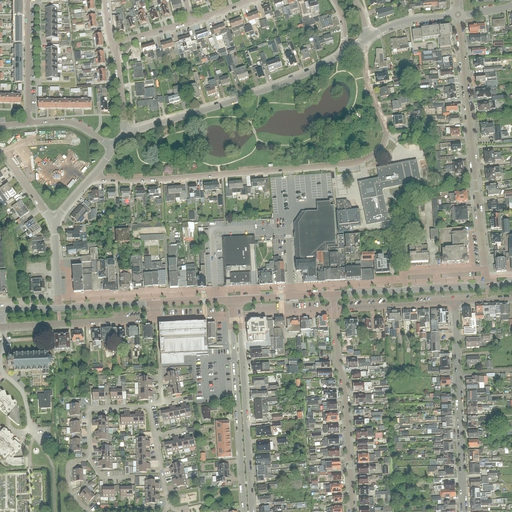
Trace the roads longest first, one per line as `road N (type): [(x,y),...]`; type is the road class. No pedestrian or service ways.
road 1 (residential): [(88,178),(221,175),(371,156),(386,135),(365,75),(364,38)]
road 2 (tertiary): [(486,286),(458,15)]
road 3 (residential): [(124,128),(259,90),(344,50)]
road 4 (residential): [(351,511),(333,308)]
road 5 (unclassified): [(251,511),(239,313)]
road 6 (unclassified): [(231,314),(244,511)]
road 7 (secondary): [(333,295),(486,286)]
road 8 (residential): [(463,511),(457,374)]
road 9 (residential): [(2,326),(1,372),(21,390),(36,438)]
road 10 (residential): [(27,123),(27,0)]
road 11 (residential): [(333,308),(454,302)]
